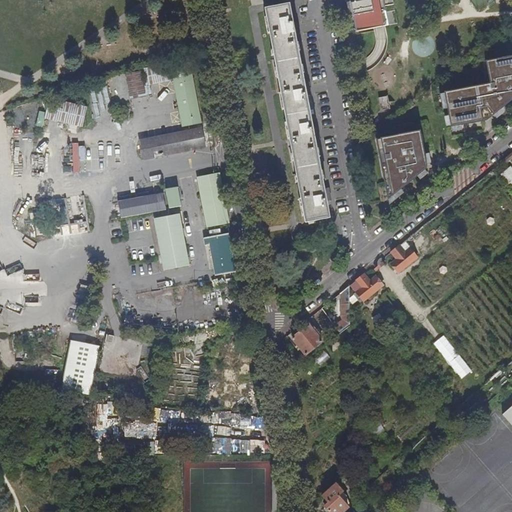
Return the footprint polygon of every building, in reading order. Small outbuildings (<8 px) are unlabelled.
[(354,0),(355,2),(350,3),(352,12),(356,11),(359,23),(357,23),(359,31),(379,27),(388,25),(384,6),(394,4),(393,0),(354,0)] [(314,126),(310,128),(303,94),(308,94),(306,83),(302,84),(292,33),(297,33),(295,22),(290,23),(287,6),(265,10),(305,223),(327,218),(324,200),(329,200),(327,188),(322,190),(312,138),(317,138),(314,126)] [(490,118),(511,100),(511,56),(490,62),(494,84),(490,84),(444,92),(444,94),(447,109),(451,127),(452,127),(461,125),(483,122),(483,118),(489,116),(490,118)] [(168,63),(163,64),(157,83),(171,80),(168,63)] [(202,123),(190,63),(172,67),(183,127),(202,123)] [(146,85),(157,83),(163,64),(143,68),(146,85)] [(145,97),(141,72),(126,74),(131,99),(145,97)] [(390,96),(379,98),(381,109),(393,107),(390,96)] [(83,126),(88,105),(66,99),(66,100),(50,97),(46,117),(83,126)] [(202,130),(139,141),(142,157),(205,145),(202,130)] [(376,140),(388,200),(393,196),(401,190),(424,170),(426,169),(427,167),(427,165),(427,164),(426,160),(425,153),(423,145),(419,146),(416,132),(376,140)] [(511,166),(511,165),(501,174),(510,185),(511,182),(511,166)] [(201,178),(204,197),(220,183),(218,174),(201,178)] [(204,197),(209,222),(226,208),(220,183),(204,197)] [(169,210),(182,207),(178,188),(165,190),(169,210)] [(167,210),(164,195),(120,203),(122,218),(167,210)] [(56,221),(67,236),(85,222),(73,207),(56,221)] [(210,226),(227,223),(229,222),(226,208),(209,222),(210,226)] [(180,215),(156,220),(167,271),(190,266),(180,215)] [(229,234),(204,239),(211,276),(236,272),(229,234)] [(409,249),(403,242),(390,252),(396,260),(391,264),(398,273),(428,248),(421,239),(409,249)] [(0,288),(2,288),(3,272),(7,282),(6,293),(22,294),(24,294),(23,304),(25,309),(39,310),(40,302),(37,294),(38,282),(24,280),(25,274),(22,269),(6,275),(4,269),(0,271),(0,288)] [(370,281),(364,273),(350,285),(356,292),(353,295),(360,304),(383,285),(375,276),(370,281)] [(206,282),(198,283),(197,283),(198,291),(207,290),(206,282)] [(342,304),(350,304),(350,285),(342,292),(342,304)] [(350,304),(342,304),(341,304),(341,315),(344,319),(336,326),(341,332),(350,325),(350,304)] [(308,325),(292,338),(306,355),(322,341),(308,325)] [(443,335),(433,343),(461,378),(472,370),(443,335)] [(62,390),(91,394),(98,343),(69,340),(62,390)] [(319,365),(328,357),(323,351),(314,359),(319,365)] [(180,388),(182,358),(171,357),(169,388),(180,388)] [(511,404),(501,414),(511,426),(511,404)] [(116,418),(107,418),(108,438),(117,438),(116,418)] [(212,443),(211,453),(231,454),(231,444),(212,443)] [(344,490),(337,482),(322,495),(328,502),(324,505),(329,511),(339,511),(349,504),(340,493),(344,490)] [(363,491),(354,499),(363,511),(373,502),(363,491)]
